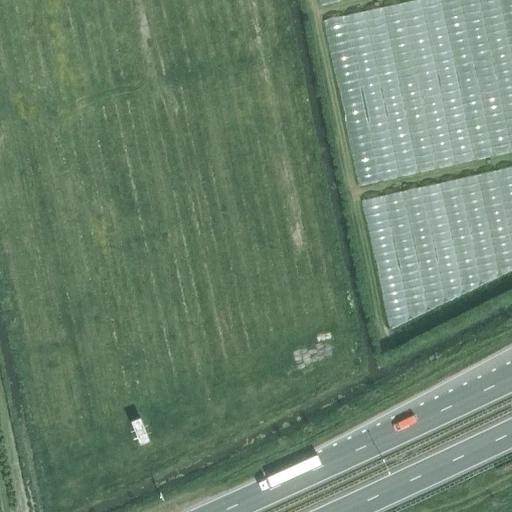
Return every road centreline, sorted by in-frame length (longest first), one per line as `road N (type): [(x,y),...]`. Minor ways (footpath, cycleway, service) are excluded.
road 1 (trunk): [(511,378),(220,511)]
road 2 (trunk): [(339,511),(511,432)]
